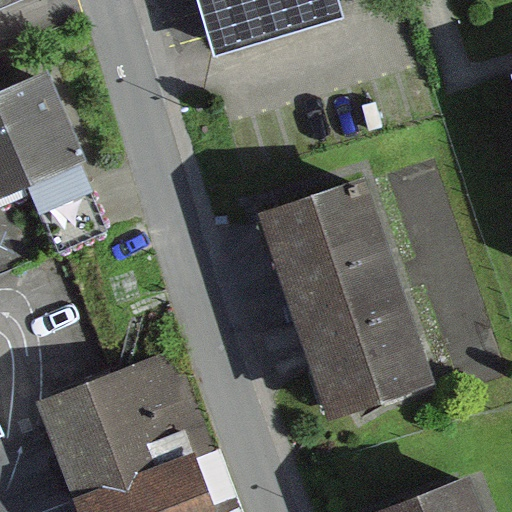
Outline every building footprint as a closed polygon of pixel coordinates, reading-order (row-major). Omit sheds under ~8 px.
[(321,0),(206,0),(223,55),(328,22),(321,0)] [(46,77),(0,94),(0,265),(104,226),(46,77)] [(272,208),(334,404),(425,375),(363,179),(272,208)] [(216,511),(152,356),(15,412),(56,511),(216,511)] [(485,511),(474,478),(387,508),(388,511),(485,511)]
